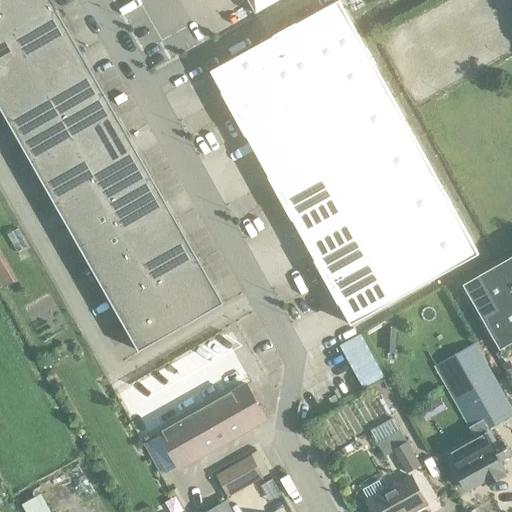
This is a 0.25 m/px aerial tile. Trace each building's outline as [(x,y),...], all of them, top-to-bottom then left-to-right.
[(0,0),(0,105),(139,351),(225,303),(52,0),(0,0)] [(247,0),(256,14),(280,0),(247,0)] [(274,35),(298,79),(363,43),(339,0),(297,24),(296,23),(274,35)] [(211,71),(223,92),(222,93),(234,114),(298,79),(274,35),(211,71)] [(246,136),(247,136),(258,156),(386,85),(363,43),(298,79),(234,114),(246,136)] [(268,177),(281,199),(409,128),(386,85),(258,156),(269,176),(268,177)] [(292,220),(293,220),(304,240),(432,169),(409,128),(281,199),(292,220)] [(315,260),(327,282),(455,211),(432,169),(304,240),(315,260)] [(479,254),(455,211),(327,282),(339,304),(340,304),(351,325),(479,254)] [(2,253),(0,254),(0,285),(2,289),(16,282),(2,253)] [(511,256),(463,284),(500,349),(511,342),(511,256)] [(364,384),(385,373),(363,331),(342,341),(364,384)] [(436,365),(475,436),(511,415),(511,409),(474,344),(436,365)] [(180,466),(264,419),(245,387),(161,434),(180,466)] [(501,441),(453,468),(466,491),(485,480),(488,485),(504,476),(501,471),(503,470),(499,462),(509,456),(501,441)] [(407,472),(420,465),(407,443),(394,450),(407,472)] [(264,478),(253,457),(217,477),(229,498),(264,478)] [(412,511),(427,504),(411,475),(367,501),(373,511),(412,511)] [(232,511),(226,501),(207,511),(232,511)]
